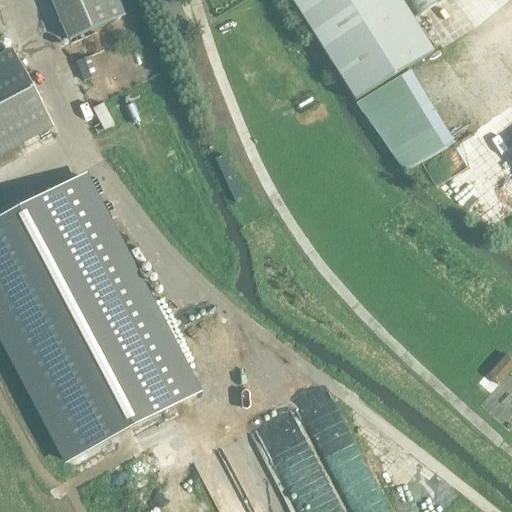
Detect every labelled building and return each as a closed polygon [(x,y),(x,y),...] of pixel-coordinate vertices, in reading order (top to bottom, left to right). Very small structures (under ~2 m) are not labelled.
[(51,0),(69,41),(125,18),(117,0),(51,0)] [(160,0),(166,24),(185,19),(179,0),(160,0)] [(437,55),(414,18),(402,0),(300,0),(364,101),(437,55)] [(402,0),(414,18),(442,0),(402,0)] [(0,156),(54,128),(13,51),(0,58),(0,156)] [(0,301),(27,353),(82,456),(188,400),(126,283),(76,188),(0,228),(0,301)] [(487,377),(498,387),(511,371),(511,362),(505,357),(487,377)] [(294,400),(346,511),(389,511),(330,383),(294,400)]
